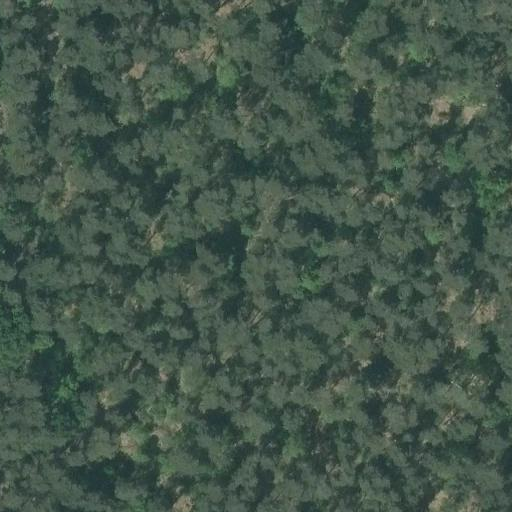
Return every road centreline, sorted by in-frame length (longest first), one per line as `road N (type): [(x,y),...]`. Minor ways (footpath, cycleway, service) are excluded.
road 1 (track): [(511,441),(453,0)]
road 2 (track): [(0,342),(112,511)]
